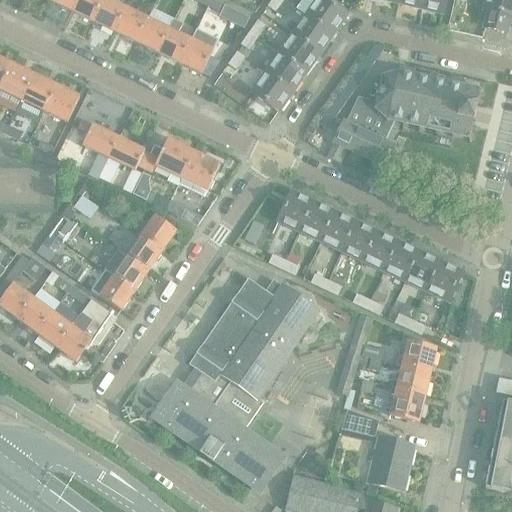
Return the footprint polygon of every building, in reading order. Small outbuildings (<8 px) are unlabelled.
[(50,0),(50,2),(71,12),(77,0),(50,0)] [(77,0),(71,12),(93,23),(104,0),(77,0)] [(104,0),(93,23),(115,33),(126,10),(105,0),(104,0)] [(224,7),(211,0),(207,7),(221,14),(224,7)] [(284,3),(285,1),(283,0),(273,0),(267,9),(275,15),(276,14),(284,3)] [(326,0),(317,0),(306,16),(333,35),(347,15),(326,0)] [(396,0),(395,4),(418,9),(420,0),(396,0)] [(445,0),(420,0),(418,9),(442,15),(445,0)] [(511,0),(485,0),(483,11),(487,12),(510,18),(511,18),(511,0)] [(284,3),(276,14),(284,20),(292,9),(284,3)] [(221,14),(219,18),(243,30),(249,19),(224,7),(221,14)] [(115,33),(136,44),(148,20),(126,10),(115,33)] [(506,34),(510,18),(487,12),(483,28),(506,34)] [(306,16),(293,35),(319,54),(333,35),(306,16)] [(136,44),(158,54),(169,31),(148,20),(136,44)] [(257,23),(250,34),(258,40),(266,28),(257,23)] [(158,54),(180,65),(191,41),(169,31),(158,54)] [(249,53),(258,40),(250,34),(241,47),(249,53)] [(293,35),(279,55),(306,74),(319,54),(293,35)] [(213,52),(191,41),(180,65),(201,75),(213,52)] [(373,48),(367,57),(373,62),(381,49),(373,48)] [(235,70),(244,58),(237,53),(229,65),(235,70)] [(279,55),(266,74),(292,93),(306,74),(279,55)] [(367,57),(360,66),(368,71),(374,63),(373,62),(367,57)] [(0,85),(10,65),(0,59),(0,85)] [(0,85),(0,91),(20,102),(33,76),(10,65),(0,85)] [(360,66),(354,75),(362,80),(368,71),(360,66)] [(469,140),(480,91),(398,73),(382,78),(376,104),(358,100),(346,123),(343,121),(332,144),(333,145),(326,159),(340,165),(347,151),(384,168),(395,146),(390,143),(399,124),(469,140)] [(278,113),(292,93),(266,74),(251,95),(278,113)] [(354,75),(349,83),(356,88),(362,80),(354,75)] [(20,102),(43,113),(56,87),(33,76),(20,102)] [(349,83),(343,91),(350,97),(356,88),(349,83)] [(79,98),(56,87),(43,113),(66,124),(79,98)] [(343,91),(337,100),(344,105),(350,97),(343,91)] [(337,100),(331,108),(338,113),(344,105),(337,100)] [(331,108),(326,116),(333,121),(334,119),(338,113),(331,108)] [(326,116),(319,125),(326,130),(333,121),(326,116)] [(82,146),(108,159),(118,139),(92,127),(80,122),(77,129),(88,134),(82,146)] [(22,134),(8,127),(4,134),(19,141),(22,134)] [(136,167),(139,168),(146,154),(143,153),(144,151),(118,139),(108,159),(98,179),(110,185),(120,164),(134,171),(136,167)] [(178,188),(178,187),(177,187),(193,154),(167,141),(162,151),(158,160),(149,155),(146,154),(139,168),(151,174),(154,167),(170,175),(166,183),(178,188)] [(51,156),(54,150),(39,143),(36,150),(51,156)] [(153,147),(149,155),(158,160),(162,151),(153,147)] [(219,166),(193,154),(177,187),(178,187),(203,199),(219,166)] [(131,197),(141,176),(132,171),(121,192),(131,197)] [(142,175),(132,195),(145,202),(149,193),(148,182),(150,179),(142,175)] [(85,183),(77,194),(84,199),(92,187),(85,183)] [(276,222),(299,233),(313,204),(290,193),(276,222)] [(74,213),(84,199),(77,194),(67,208),(74,213)] [(152,205),(165,212),(170,202),(157,195),(152,205)] [(184,209),(170,202),(165,212),(180,219),(184,209)] [(299,233),(320,243),(334,213),(313,204),(299,233)] [(320,243),(341,253),(355,223),(334,213),(320,243)] [(57,223),(50,233),(55,237),(69,247),(79,231),(60,218),(57,223)] [(154,218),(140,238),(162,253),(175,233),(154,218)] [(256,223),(248,241),(257,245),(265,227),(256,223)] [(341,253),(362,263),(376,233),(355,223),(341,253)] [(36,254),(35,254),(49,264),(50,263),(54,257),(46,251),(55,238),(55,237),(50,233),(40,247),(36,254)] [(362,263),(384,273),(398,243),(376,233),(362,263)] [(140,238),(126,258),(148,273),(162,253),(140,238)] [(384,273),(405,283),(419,253),(398,243),(384,273)] [(240,246),(238,250),(253,257),(255,253),(240,246)] [(104,272),(113,277),(134,292),(148,273),(126,258),(118,252),(104,272)] [(405,283),(426,293),(440,263),(419,253),(405,283)] [(296,267),(300,259),(289,254),(285,262),(296,267)] [(268,264),(282,270),(285,262),(272,256),(268,264)] [(21,258),(0,285),(0,308),(17,321),(33,300),(13,285),(22,273),(27,265),(28,263),(21,258)] [(27,265),(22,273),(36,283),(46,269),(44,268),(31,259),(28,263),(27,265)] [(296,267),(285,262),(282,270),(294,277),(298,268),(296,267)] [(462,274),(440,263),(426,293),(448,303),(462,274)] [(310,284),(324,290),(328,282),(314,276),(310,284)] [(331,276),(328,282),(339,288),(342,282),(331,276)] [(121,312),(134,292),(113,277),(99,297),(121,312)] [(58,278),(53,286),(65,295),(71,287),(58,278)] [(256,399),(316,312),(282,288),(281,290),(272,283),(265,293),(246,280),(187,367),(204,379),(192,396),(175,385),(152,418),(260,493),(283,459),(244,432),(263,404),(256,399)] [(328,282),(324,290),(337,296),(341,288),(339,288),(328,282)] [(71,287),(65,295),(76,303),(82,295),(71,287)] [(33,300),(17,321),(36,335),(52,313),(58,304),(39,291),(33,300)] [(352,304),(366,310),(370,302),(356,295),(352,304)] [(90,302),(81,314),(92,322),(82,336),(92,342),(91,343),(96,347),(113,325),(116,320),(90,302)] [(383,308),(370,302),(366,310),(380,316),(383,308)] [(52,313),(36,335),(56,349),(72,328),(77,320),(79,318),(59,304),(58,304),(52,313)] [(72,328),(56,349),(76,364),(83,353),(91,343),(92,342),(82,336),(92,322),(81,314),(79,318),(77,320),(72,328)] [(395,323),(408,330),(412,322),(398,316),(395,323)] [(335,396),(348,400),(357,370),(361,359),(363,352),(372,322),(360,318),(335,396)] [(425,328),(412,322),(408,330),(421,336),(425,328)] [(396,368),(401,370),(402,367),(430,374),(435,351),(407,344),(404,358),(399,357),(396,368)] [(372,350),(370,359),(380,362),(382,353),(372,350)] [(363,352),(361,359),(369,361),(370,354),(363,352)] [(361,359),(357,370),(366,372),(369,361),(361,359)] [(378,373),(380,362),(370,359),(367,371),(378,373)] [(402,367),(401,370),(396,390),(424,397),(430,374),(402,367)] [(511,384),(500,382),(497,393),(511,395),(511,384)] [(373,386),(362,383),(360,394),(371,396),(373,386)] [(418,424),(424,397),(396,390),(390,417),(418,424)] [(511,404),(502,402),(484,490),(511,495),(511,404)] [(373,440),(379,423),(348,411),(340,430),(373,440)] [(401,493),(412,449),(378,441),(375,454),(368,453),(366,460),(373,462),(367,485),(368,485),(377,487),(401,493)] [(366,511),(396,511),(397,511),(376,506),(377,500),(374,499),(365,496),(360,495),(294,478),(285,510),(290,511),(354,511),(356,509),(366,511)] [(368,485),(365,496),(374,499),(377,487),(368,485)]
